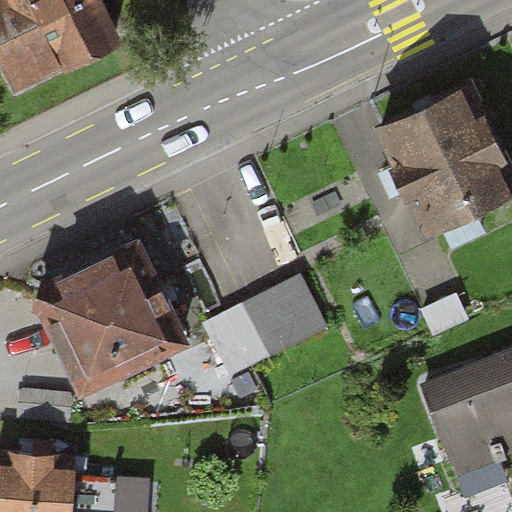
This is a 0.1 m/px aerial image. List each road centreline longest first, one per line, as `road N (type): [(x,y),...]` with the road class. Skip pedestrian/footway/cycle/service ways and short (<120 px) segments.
road 1 (primary): [(0,209),(272,78)]
road 2 (primary): [(272,78),(431,0)]
